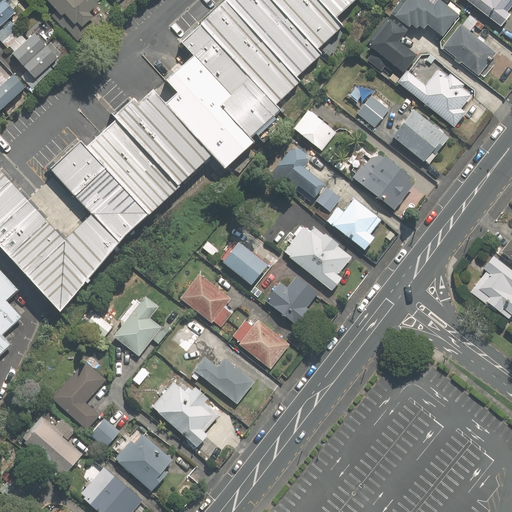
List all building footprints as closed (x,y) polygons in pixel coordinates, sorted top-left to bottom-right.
[(39,30),(30,38),(10,17),(19,9),(9,0),(0,0),(0,37),(37,77),(53,62),(61,54),(39,30)] [(80,21),(84,25),(96,14),(93,10),(102,0),(101,0),(50,0),(64,13),(66,11),(78,23),(80,21)] [(211,0),(171,37),(183,50),(252,124),(278,100),(269,91),(296,66),(294,63),(319,40),(313,33),(332,16),(327,9),(336,0),(211,0)] [(444,35),(463,10),(451,1),(450,3),(445,0),(438,0),(437,2),(434,0),(402,0),(394,12),(413,26),(415,23),(419,26),(422,23),(426,27),(429,23),(444,35)] [(511,0),(469,0),(502,26),(511,13),(511,11),(509,9),(511,5),(511,0)] [(486,25),(471,13),(445,45),(480,74),(497,52),(471,30),(476,24),(482,29),(486,25)] [(401,40),(410,29),(393,17),(391,19),(388,17),(367,42),(404,71),(418,53),(401,40)] [(211,162),(252,124),(183,50),(155,75),(167,87),(153,100),(211,162)] [(467,82),(454,71),(450,75),(440,67),(438,68),(434,65),(429,71),(424,67),(428,63),(422,59),(414,69),(417,72),(415,74),(408,69),(399,80),(456,125),(468,110),(463,106),(473,93),(464,86),(467,82)] [(0,109),(29,84),(17,71),(0,86),(0,109)] [(201,151),(153,100),(139,85),(74,144),(136,211),(201,151)] [(379,87),(358,112),(376,128),(397,103),(379,87)] [(311,108),(295,126),(323,150),(338,133),(311,108)] [(398,121),(403,125),(394,135),(429,164),(451,136),(416,108),(410,116),(405,112),(398,121)] [(0,172),(0,252),(49,307),(109,234),(136,211),(74,144),(67,138),(39,161),(82,208),(55,233),(0,172)] [(294,146),(278,167),(316,196),(327,182),(305,165),(310,158),(308,157),(311,153),(299,144),(296,147),(294,146)] [(418,176),(388,155),(375,155),(352,176),(396,207),(418,176)] [(328,184),(316,199),(332,211),(344,197),(328,184)] [(338,207),(328,220),(367,249),(377,235),(373,232),(384,217),(356,197),(345,212),(338,207)] [(313,230),(305,225),(285,251),(334,289),(344,276),(340,272),(353,256),(338,244),(341,242),(328,232),(327,233),(317,225),(313,230)] [(242,239),(225,260),(253,283),(269,263),(242,239)] [(487,301),(511,318),(511,316),(511,266),(494,253),(484,267),(493,274),(481,289),(491,296),(487,301)] [(225,306),(232,296),(200,272),(181,298),(213,322),(214,320),(223,327),(234,313),(225,306)] [(282,280),(266,299),(298,325),(311,308),(309,306),(321,291),(299,273),(289,285),(282,280)] [(0,318),(19,303),(0,280),(0,337),(5,334),(0,327),(0,318)] [(139,297),(122,318),(122,327),(116,335),(140,354),(154,338),(160,343),(170,329),(153,316),(161,304),(147,293),(142,300),(139,297)] [(113,326),(96,312),(87,323),(104,337),(113,326)] [(240,343),(272,369),(293,343),(261,318),(254,326),(246,319),(234,334),(242,341),(240,343)] [(202,374),(239,402),(256,380),(226,356),(220,364),(208,355),(192,375),(197,379),(202,374)] [(108,379),(87,360),(52,396),(88,429),(102,414),(87,401),(108,379)] [(182,386),(175,380),(153,405),(199,446),(210,433),(206,429),(220,413),(207,401),(212,396),(198,384),(193,389),(186,383),(182,386)] [(85,454),(68,439),(76,431),(62,419),(56,425),(44,415),(24,436),(66,475),(85,454)] [(121,431),(105,417),(90,433),(106,448),(121,431)] [(175,459),(145,431),(136,441),(133,439),(116,458),(153,491),(169,473),(165,470),(175,459)] [(4,478),(8,482),(1,489),(12,499),(23,487),(15,480),(27,467),(20,460),(4,478)] [(88,479),(85,483),(87,485),(81,493),(104,511),(133,511),(146,497),(106,463),(97,473),(90,467),(83,475),(88,479)]
